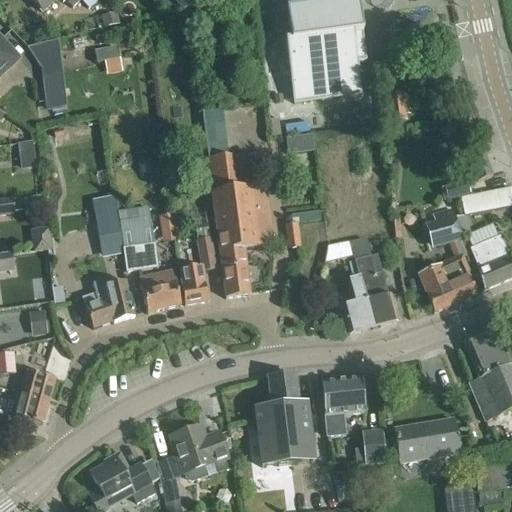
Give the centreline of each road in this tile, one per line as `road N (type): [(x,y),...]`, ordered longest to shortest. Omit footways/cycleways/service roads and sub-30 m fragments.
road 1 (unclassified): [(65,452),(58,429),(74,375),(108,340),(257,316),(269,327),(273,359)]
road 2 (tertiary): [(511,300),(396,349),(273,359)]
road 3 (tertiary): [(273,359),(150,398),(65,452)]
road 4 (residential): [(511,141),(475,0)]
